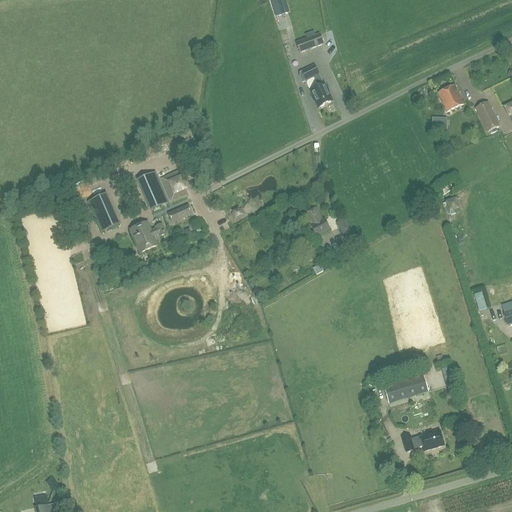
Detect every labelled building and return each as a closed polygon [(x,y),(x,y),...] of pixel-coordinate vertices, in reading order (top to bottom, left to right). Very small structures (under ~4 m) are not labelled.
[(289,13),(285,0),(280,0),(277,1),(281,16),(289,13)] [(296,42),(299,54),(324,45),(320,34),(296,42)] [(315,77),(319,75),(314,65),(301,71),(304,77),(301,78),(303,82),(305,81),(310,91),(319,86),(315,77)] [(318,108),(332,102),(324,84),(319,86),(310,91),(318,108)] [(463,105),(454,86),(437,94),(446,113),(463,105)] [(495,100),(501,97),(495,86),(490,89),(495,100)] [(500,127),(488,102),(474,108),(486,133),(500,127)] [(511,102),(502,107),(508,118),(511,116),(511,102)] [(162,180),(172,202),(188,195),(178,173),(162,180)] [(445,192),(456,186),(453,180),(442,186),(445,192)] [(140,201),(147,216),(161,209),(155,195),(140,201)] [(445,202),(449,213),(460,209),(456,198),(445,202)] [(172,223),(192,215),(188,206),(169,214),(172,223)] [(230,214),(234,221),(245,216),(241,209),(230,214)] [(311,227),(316,237),(329,230),(324,220),(323,221),(317,209),(305,215),(312,226),(311,227)] [(464,209),(456,211),(458,218),(466,217),(464,209)] [(292,224),(301,220),(298,212),(288,216),(292,224)] [(346,241),(351,251),(359,248),(353,237),(354,237),(344,218),(336,223),(345,241),(346,241)] [(107,231),(116,227),(113,219),(104,223),(107,231)] [(167,242),(165,238),(168,236),(167,235),(174,232),(170,224),(164,227),(165,229),(162,231),(157,220),(140,228),(150,250),(167,242)] [(98,226),(101,233),(107,231),(104,223),(98,226)] [(175,240),(170,242),(173,249),(178,247),(175,240)] [(336,255),(340,260),(348,254),(345,250),(336,255)] [(481,290),(471,292),(475,308),(485,306),(481,290)] [(511,301),(501,305),(507,326),(511,324),(511,301)] [(424,376),(383,388),(388,404),(428,392),(424,376)] [(439,430),(419,436),(424,452),(444,446),(439,430)] [(406,452),(414,450),(410,436),(402,438),(406,452)]
